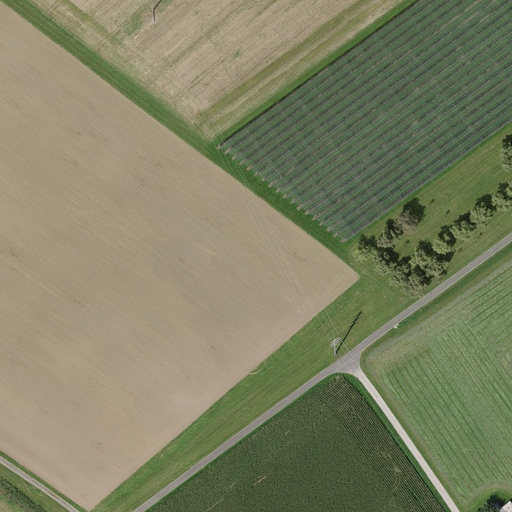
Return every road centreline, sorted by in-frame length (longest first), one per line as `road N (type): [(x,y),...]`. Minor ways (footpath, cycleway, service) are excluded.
road 1 (track): [(9,0),(415,308)]
road 2 (track): [(511,237),(139,511)]
road 3 (track): [(347,357),(457,511)]
